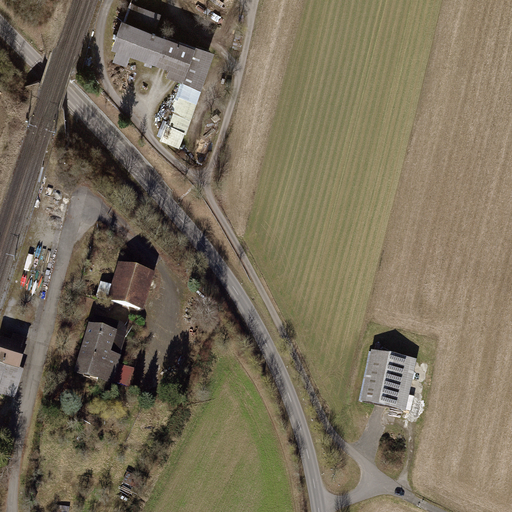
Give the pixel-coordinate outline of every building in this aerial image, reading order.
[(161,13),(133,2),(127,17),(155,28),(161,13)] [(210,52),(119,21),(110,48),(116,50),(113,60),(126,64),(128,56),(166,69),(163,77),(183,84),(168,128),(164,127),(159,142),(178,148),(183,134),(186,135),(201,90),(198,88),(210,52)] [(152,277),(114,267),(104,304),(142,315),(152,277)] [(91,330),(84,328),(70,375),(110,387),(126,329),(94,320),(91,330)] [(0,341),(0,363),(13,367),(15,368),(23,341),(2,335),(0,341)] [(416,361),(369,352),(359,404),(405,413),(416,361)] [(0,393),(5,395),(13,367),(0,363),(0,393)] [(122,364),(117,384),(131,388),(137,368),(122,364)] [(146,479),(129,474),(126,485),(143,490),(146,479)]
